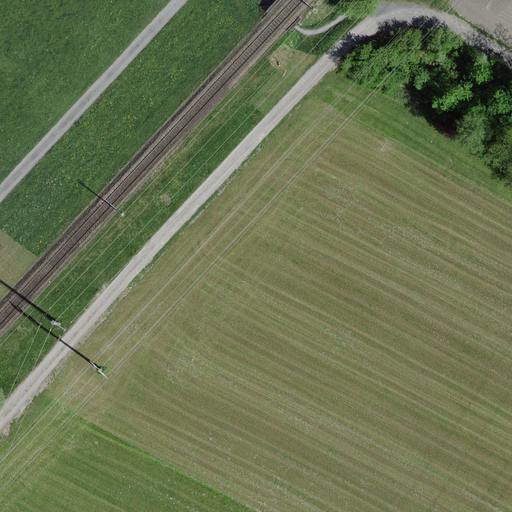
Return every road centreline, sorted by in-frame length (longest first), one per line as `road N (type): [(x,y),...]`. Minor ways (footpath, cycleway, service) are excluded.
road 1 (track): [(384,10),(0,425)]
road 2 (track): [(0,200),(185,0)]
road 3 (track): [(511,64),(405,9),(384,10)]
